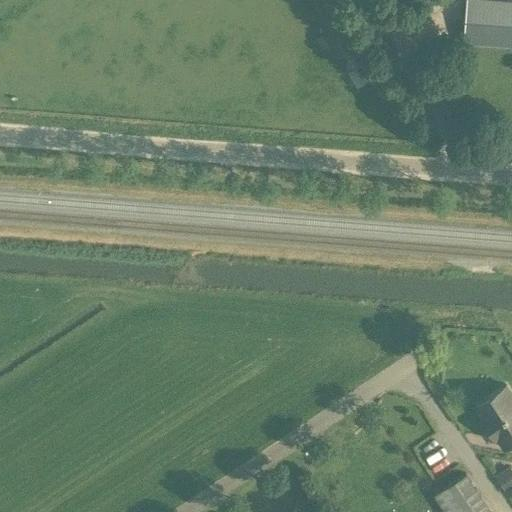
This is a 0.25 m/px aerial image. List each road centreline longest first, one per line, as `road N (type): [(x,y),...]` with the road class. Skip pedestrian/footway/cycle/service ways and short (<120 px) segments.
road 1 (unclassified): [(511,176),(0,135)]
road 2 (unclassified): [(187,511),(410,363)]
